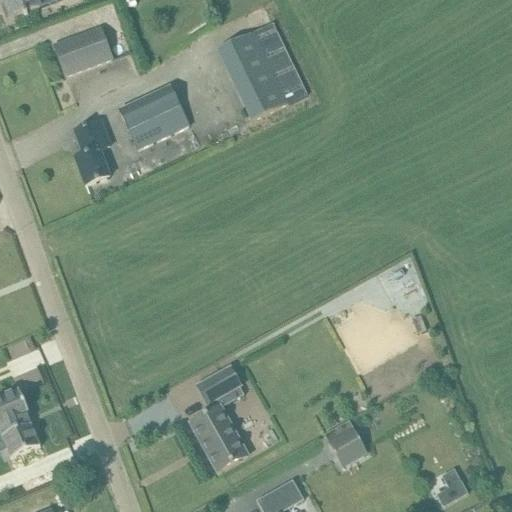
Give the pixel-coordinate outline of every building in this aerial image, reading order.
[(3,0),(11,20),(30,14),(39,11),(35,0),(3,0)] [(274,25),(253,34),(216,52),(249,122),(286,105),(307,94),(274,25)] [(51,50),(64,81),(112,62),(100,31),(51,50)] [(138,153),(191,128),(172,87),(119,112),(138,153)] [(100,123),(93,126),(75,133),(84,157),(75,160),(86,188),(105,181),(108,179),(97,153),(110,147),(100,123)] [(231,371),(198,389),(207,407),(209,406),(213,414),(190,426),(218,475),(248,458),(221,410),(244,398),(239,389),(240,389),(231,371)] [(19,392),(0,400),(0,432),(12,461),(40,449),(26,416),(29,415),(19,392)] [(353,431),(329,444),(337,458),(361,445),(353,431)] [(287,511),(304,503),(293,483),(257,503),(261,511),(287,511)]
